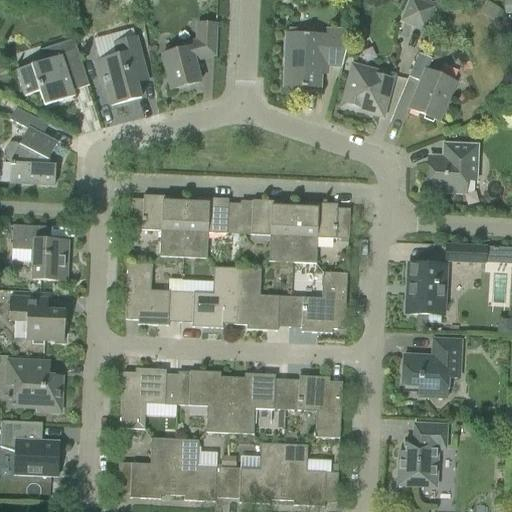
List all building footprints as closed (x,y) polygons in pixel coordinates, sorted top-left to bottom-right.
[(434,8),(414,0),(408,0),(399,23),(424,33),(434,8)] [(511,0),(508,0),(503,1),(506,16),(511,15),(511,0)] [(487,3),(480,14),(494,22),(500,11),(487,3)] [(214,57),(216,26),(197,25),(196,42),(175,48),(176,53),(161,57),(170,92),(200,84),(194,62),(214,57)] [(288,30),(288,36),(285,36),(283,88),(319,89),(320,68),(341,69),(350,32),(329,31),(329,37),(306,36),(307,31),(288,30)] [(136,84),(147,81),(136,39),(113,45),(117,57),(95,63),(101,87),(105,86),(110,107),(140,99),(136,84)] [(39,93),(43,108),(74,98),(72,92),(88,87),(73,40),(49,49),(52,60),(16,72),(24,98),(39,93)] [(418,55),(408,78),(420,83),(409,111),(424,117),(426,114),(435,117),(433,121),(444,126),(445,125),(438,122),(454,83),(426,72),(431,61),(418,55)] [(361,73),(352,78),(344,109),(360,113),(360,110),(380,115),(386,92),(389,93),(393,78),(377,74),(377,77),(361,73)] [(6,162),(10,164),(9,184),(54,187),(55,167),(49,167),(50,163),(47,162),(56,145),(41,138),(47,126),(29,117),(15,109),(9,121),(27,130),(18,146),(15,144),(10,144),(7,147),(3,154),(3,158),(6,162)] [(475,182),(477,147),(443,146),(442,166),(427,165),(426,194),(464,196),(465,182),(475,182)] [(182,260),(185,203),(173,203),(173,199),(153,198),(153,202),(130,201),(128,231),(160,233),(159,259),(182,260)] [(185,203),(182,260),(206,261),(207,235),(230,236),(238,236),(239,206),(217,205),(217,200),(197,200),(197,204),(185,203)] [(239,206),(238,236),(269,238),(268,264),(291,265),(294,208),(282,208),(282,203),(262,203),(262,207),(239,206)] [(294,208),(291,265),(315,266),(316,240),(348,241),(349,211),(326,210),(326,205),(306,205),(306,209),(294,208)] [(48,229),(12,227),(11,251),(30,252),(30,264),(32,264),(31,282),(66,283),(68,243),(48,242),(48,229)] [(484,262),(485,249),(445,247),(445,263),(484,265),(484,262)] [(485,249),(484,262),(493,262),(494,249),(485,249)] [(179,324),(181,294),(150,293),(151,267),(127,265),(124,322),(137,322),(137,327),(157,327),(157,323),(179,324)] [(443,318),(446,267),(407,265),(405,316),(443,318)] [(181,294),(179,324),(202,325),(201,329),(222,330),(222,326),(234,327),(236,270),(213,269),(212,295),(181,294)] [(236,270),(234,327),(246,327),(246,331),(266,332),(266,328),(289,329),(290,299),(259,297),(260,271),(236,270)] [(321,300),(290,299),(289,329),(311,330),(311,335),(331,335),(331,331),(344,332),(346,275),(322,274),(321,300)] [(63,343),(64,313),(46,312),(47,300),(9,299),(8,323),(26,323),(25,341),(31,342),(31,346),(43,347),(44,342),(63,343)] [(469,339),(469,351),(475,351),(481,346),(481,339),(469,339)] [(459,343),(433,342),(432,359),(403,358),(401,387),(418,388),(417,398),(446,400),(447,380),(458,380),(459,343)] [(40,378),(41,364),(6,362),(5,386),(14,387),(13,408),(37,410),(37,413),(60,414),(61,379),(40,378)] [(176,407),(177,377),(155,376),(155,371),(135,370),(134,375),(122,374),(119,431),(144,432),(145,406),(176,407)] [(177,377),(176,407),(206,409),(205,434),(229,436),(231,379),(220,379),(220,374),(199,373),(199,378),(177,377)] [(231,379),(229,436),(253,437),(254,411),(285,412),(286,382),(264,381),(264,376),(244,375),(243,380),(231,379)] [(308,383),(286,382),(285,412),(316,413),(314,439),(339,441),(341,384),(329,384),(329,379),(308,378),(308,383)] [(58,443),(42,442),(42,425),(1,423),(0,433),(0,448),(14,454),(13,477),(57,479),(58,443)] [(413,441),(409,441),(408,455),(398,454),(397,487),(419,488),(419,483),(435,484),(436,451),(444,451),(445,427),(414,426),(413,441)] [(461,426),(461,436),(471,436),(471,426),(461,426)] [(171,498),(174,441),(150,440),(149,466),(118,465),(116,495),(139,496),(139,500),(159,501),(159,497),(171,498)] [(198,442),(174,441),(171,498),(183,498),(183,503),(203,503),(204,499),(226,500),(227,470),(197,468),(198,442)] [(258,471),(227,470),(226,500),(248,501),(248,505),(268,506),(269,502),(281,503),(283,446),(259,445),(258,471)] [(283,446),(281,503),(293,503),(292,507),(313,508),(313,504),(336,505),(337,475),(306,473),(307,447),(283,446)]
